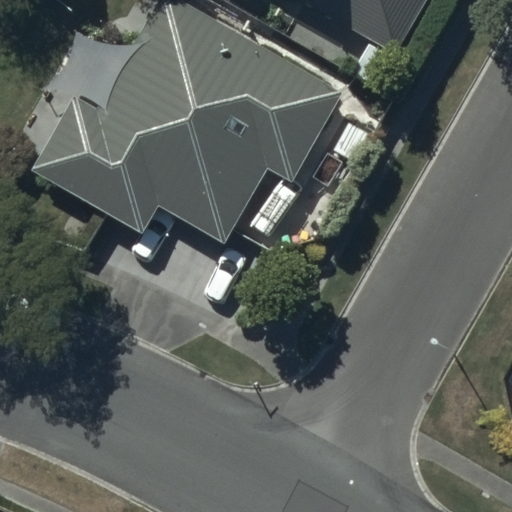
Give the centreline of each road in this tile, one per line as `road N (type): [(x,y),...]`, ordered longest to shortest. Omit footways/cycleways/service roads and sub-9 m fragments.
road 1 (residential): [(302,506),(511,135)]
road 2 (residential): [(0,356),(173,432),(302,506)]
